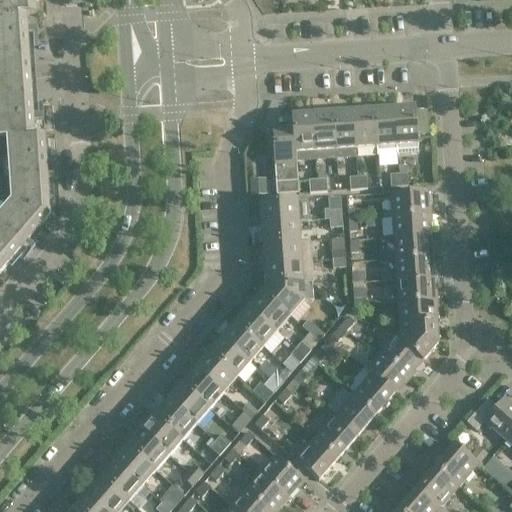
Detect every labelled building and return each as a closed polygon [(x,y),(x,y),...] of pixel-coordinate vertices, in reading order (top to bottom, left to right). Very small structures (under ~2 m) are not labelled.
[(26,16),(36,15),(35,0),(0,0),(0,15),(26,14),(26,16)] [(0,140),(35,139),(35,136),(31,78),(26,16),(26,14),(0,15),(0,140)] [(397,156),(419,154),(415,108),(394,109),(397,156)] [(374,111),(376,149),(377,157),(397,156),(394,109),(374,111)] [(356,150),(376,149),(374,111),(353,112),(356,150)] [(356,159),(356,150),(353,112),(333,114),(336,160),(356,159)] [(336,160),(333,114),(312,115),(315,161),(336,160)] [(295,154),(296,154),(296,163),(315,161),(312,115),(291,116),(293,132),(295,154)] [(277,197),(298,195),(296,163),(296,154),(295,154),(293,132),(272,134),(277,197)] [(50,217),(44,136),(35,136),(35,139),(0,140),(0,145),(4,201),(50,217)] [(391,189),(399,188),(398,175),(390,176),(391,189)] [(407,175),(398,175),(399,188),(408,188),(407,175)] [(349,179),(350,192),(358,191),(357,178),(349,179)] [(367,191),(366,178),(357,178),(358,191),(367,191)] [(265,181),(251,182),(252,196),(266,195),(265,181)] [(308,182),(309,195),(318,194),(317,181),(308,182)] [(326,193),(325,181),(317,181),(318,194),(326,193)] [(429,214),(427,192),(390,195),(392,217),(429,214)] [(0,274),(18,253),(50,217),(4,201),(0,205),(0,274)] [(297,202),(259,204),(261,225),(299,223),(297,202)] [(323,211),(324,221),(329,221),(341,220),(340,211),(328,212),(328,211),(323,211)] [(360,211),(347,211),(348,220),(356,219),(360,219),(360,211)] [(429,214),(392,217),(393,239),(430,236),(429,214)] [(356,219),(348,220),(349,233),(357,232),(356,219)] [(329,221),(330,229),(341,228),(341,220),(329,221)] [(299,223),(261,225),(262,245),(300,243),(299,223)] [(430,236),(393,239),(395,261),(432,258),(430,236)] [(357,241),(348,242),(349,255),(358,254),(357,241)] [(300,243),(262,245),(264,266),(311,263),(309,242),(300,243)] [(344,261),(343,253),(331,253),(332,262),(344,261)] [(432,258),(395,261),(396,282),(433,280),(432,258)] [(332,262),(332,270),(344,270),(344,261),(332,262)] [(264,266),(265,287),(303,285),(312,284),(311,263),(264,266)] [(351,276),(351,284),(364,283),(363,275),(351,276)] [(433,280),(396,282),(398,304),(435,302),(433,280)] [(265,289),(261,294),(290,319),(304,302),(313,302),(311,284),(303,285),(265,287),(265,289)] [(365,292),(352,292),(352,301),(361,301),(365,300),(365,292)] [(276,335),(290,319),(261,294),(247,310),(276,335)] [(353,314),(362,313),(361,301),(352,301),(353,314)] [(435,302),(398,304),(399,326),(436,324),(435,302)] [(263,350),(276,335),(247,310),(234,325),(263,350)] [(355,324),(347,318),(339,328),(346,334),(355,324)] [(307,323),(301,329),(308,335),(318,343),(323,337),(314,329),(307,323)] [(400,333),(438,345),(436,324),(399,326),(400,333)] [(250,365),(263,350),(234,325),(221,340),(250,365)] [(330,338),(337,344),(346,334),(339,328),(330,338)] [(424,361),(438,345),(400,333),(396,337),(424,361)] [(381,354),(409,378),(424,361),(396,337),(381,354)] [(236,380),(250,365),(221,340),(207,355),(236,380)] [(310,352),(300,344),(295,350),(304,359),(310,352)] [(289,357),(299,365),(304,359),(295,350),(289,357)] [(318,366),(327,356),(319,350),(311,360),(318,366)] [(367,370),(372,374),(395,395),(409,378),(381,354),(367,370)] [(223,396),(236,380),(207,355),(194,371),(223,396)] [(209,411),(223,396),(194,371),(181,386),(209,411)] [(308,378),(300,372),(292,382),(299,388),(308,378)] [(283,383),(274,374),(268,381),(278,389),(283,383)] [(376,417),(395,395),(372,374),(352,396),(376,417)] [(263,388),(272,396),(278,389),(268,381),(262,387),(263,388)] [(272,396),(263,388),(262,387),(260,385),(253,394),(265,405),(272,396)] [(196,427),(209,411),(181,386),(167,402),(196,427)] [(291,397),(284,390),(275,400),(283,407),(291,397)] [(352,396),(333,418),(357,439),(376,417),(352,396)] [(505,442),(511,434),(511,406),(504,399),(496,409),(487,401),(467,424),(476,432),(484,423),(505,442)] [(182,442),(196,427),(167,402),(154,417),(182,442)] [(256,414),(247,406),(241,412),(250,420),(256,414)] [(243,414),(237,420),(245,427),(250,420),(243,414)] [(269,422),(262,416),(253,426),(261,432),(269,422)] [(169,458),(182,442),(154,417),(140,433),(169,458)] [(333,418),(314,440),(338,461),(357,439),(333,418)] [(155,473),(169,458),(140,433),(127,448),(155,473)] [(229,445),(228,444),(220,436),(214,443),(224,451),(229,445)] [(211,440),(206,446),(209,449),(218,457),(224,451),(214,443),(211,440)] [(295,462),(309,475),(319,483),(338,461),(314,440),(295,462)] [(238,443),(231,451),(238,457),(238,458),(245,450),(238,443)] [(459,488),(479,466),(455,446),(436,467),(459,488)] [(142,489),(155,473),(127,448),(113,464),(142,489)] [(477,448),(470,457),(478,464),(486,456),(477,448)] [(231,451),(223,460),(230,466),(238,457),(231,451)] [(482,469),(496,481),(506,469),(492,457),(482,469)] [(303,482),(288,470),(275,458),(261,474),(289,499),(303,482)] [(129,504),(142,489),(113,464),(100,478),(129,504)] [(225,473),(218,466),(209,476),(217,483),(225,473)] [(202,476),(193,467),(187,474),(197,482),(202,476)] [(441,509),(459,488),(436,467),(417,489),(441,509)] [(182,480),(191,489),(197,482),(187,474),(182,480)] [(276,511),(289,499),(261,474),(246,491),(270,511),(276,511)] [(106,511),(121,511),(129,504),(100,478),(86,494),(106,511)] [(211,489),(204,483),(195,493),(202,499),(211,489)] [(444,511),(441,509),(417,489),(397,511),(444,511)] [(270,511),(246,491),(232,507),(237,511),(270,511)] [(76,511),(106,511),(86,494),(73,509),(76,511)] [(170,511),(176,506),(166,498),(160,505),(168,511),(170,511)] [(191,511),(197,506),(189,499),(181,509),(183,511),(191,511)]
